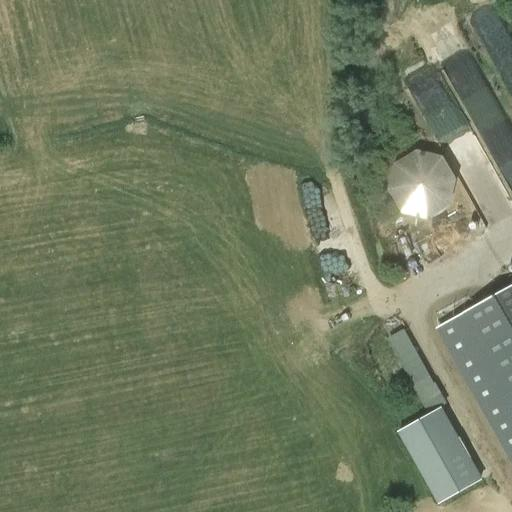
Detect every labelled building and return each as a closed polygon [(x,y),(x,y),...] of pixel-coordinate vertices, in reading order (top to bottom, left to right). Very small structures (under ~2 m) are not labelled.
[(507,54),(511,51),(511,48),(491,10),(474,19),(493,52),(503,46),(507,54)] [(399,165),(393,174),(391,185),(393,198),(400,207),(407,213),(417,216),(431,215),(439,211),(449,200),(452,189),(452,182),(449,172),(441,161),(435,158),(425,155),(411,156),(399,165)] [(511,286),(438,328),(511,458),(511,286)] [(424,411),(441,403),(403,327),(386,336),(424,411)] [(482,481),(441,408),(397,433),(438,505),(482,481)]
